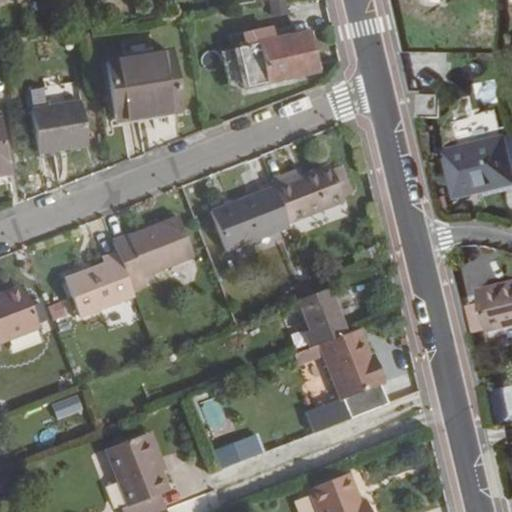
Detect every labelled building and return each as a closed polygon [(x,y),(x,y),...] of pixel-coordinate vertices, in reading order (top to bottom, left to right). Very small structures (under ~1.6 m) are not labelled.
[(319,71),(309,32),(237,49),(246,88),(319,71)] [(182,111),(172,51),(104,62),(114,122),(182,111)] [(437,115),(438,94),(417,94),(416,114),(437,115)] [(87,145),(80,104),(31,112),(38,153),(87,145)] [(0,177),(10,176),(0,119),(0,177)] [(511,134),(507,136),(506,135),(442,150),(453,197),(511,182),(511,134)] [(331,170),(329,166),(302,176),(299,169),(272,179),(275,187),(290,225),(344,204),(342,198),(331,170)] [(352,194),(342,166),(331,170),(342,198),(352,194)] [(290,225),(275,187),(211,212),(226,252),(290,227),(290,225)] [(194,259),(178,217),(115,242),(118,252),(134,292),(146,287),(143,279),(194,259)] [(134,292),(118,252),(101,258),(103,264),(64,279),(80,318),(136,297),(134,292)] [(511,324),(511,280),(510,281),(511,285),(477,292),(480,303),(467,306),(473,331),(486,327),(487,331),(511,324)] [(477,292),(511,285),(510,281),(476,289),(477,292)] [(314,293),(310,284),(296,289),(299,299),(314,293)] [(0,343),(39,329),(22,286),(0,294),(0,343)] [(345,332),(328,288),(316,292),(314,293),(299,299),(296,300),(309,331),(303,333),(309,346),(317,342),(345,332)] [(73,313),(68,301),(55,306),(60,319),(73,313)] [(385,384),(373,354),(369,355),(358,327),(345,332),(317,342),(340,401),(385,384)] [(511,384),(493,387),(496,418),(511,416),(511,384)] [(79,395),(51,404),(57,421),(84,412),(79,395)] [(169,490),(161,472),(165,471),(151,433),(104,451),(126,507),(122,509),(122,511),(158,511),(165,509),(158,494),(169,490)] [(246,456),(240,444),(221,451),(227,464),(246,456)] [(370,511),(365,500),(360,502),(349,474),(307,490),(315,511),(370,511)]
